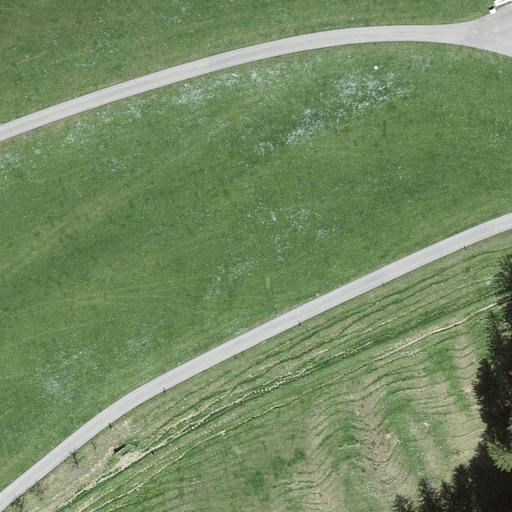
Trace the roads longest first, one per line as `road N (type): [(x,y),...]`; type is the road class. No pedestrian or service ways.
road 1 (track): [(511,218),(187,366),(130,399),(0,501)]
road 2 (track): [(511,24),(298,35),(123,79),(0,123)]
